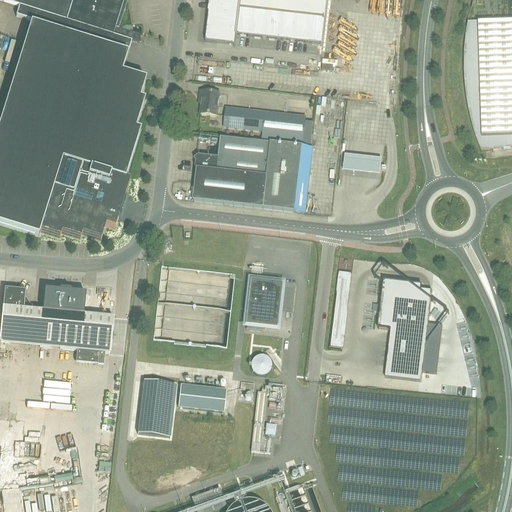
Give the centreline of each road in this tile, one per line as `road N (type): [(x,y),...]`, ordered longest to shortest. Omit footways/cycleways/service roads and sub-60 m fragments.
road 1 (unclassified): [(156,210),(181,0)]
road 2 (unknown): [(0,389),(80,403),(86,511)]
road 3 (tertiary): [(439,183),(420,71),(430,0)]
road 4 (unclassified): [(0,257),(108,263),(141,243),(156,210)]
road 5 (unclassified): [(329,231),(156,210)]
road 6 (unclassified): [(329,231),(311,383)]
road 7 (tertiary): [(511,379),(500,318),(463,240)]
